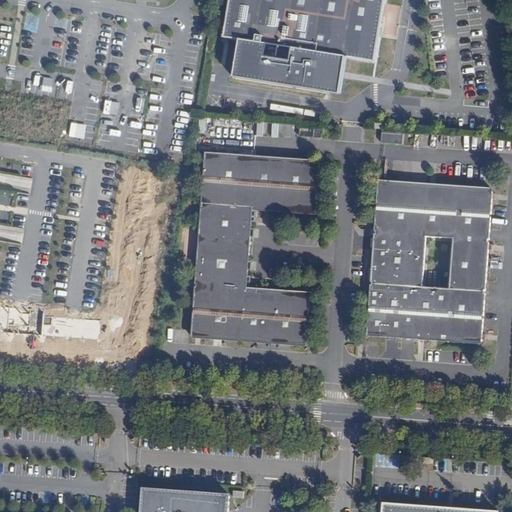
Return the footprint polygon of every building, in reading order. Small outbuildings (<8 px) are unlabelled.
[(229,0),(224,38),(240,41),(233,78),(338,95),(344,58),(375,63),(385,0),(229,0)] [(383,122),(374,121),(374,129),(382,129),(383,129),(383,122)] [(322,128),(299,127),(298,136),(321,138),(322,128)] [(403,133),(382,132),(381,142),(402,143),(403,133)] [(320,164),(206,155),(192,334),(306,343),(310,295),(248,291),(253,207),(316,212),(320,164)] [(492,191),(379,182),(367,333),(480,342),(492,191)] [(0,332),(99,340),(101,321),(43,317),(44,310),(0,307),(0,332)] [(141,511),(228,511),(230,495),(143,489),(141,511)]
